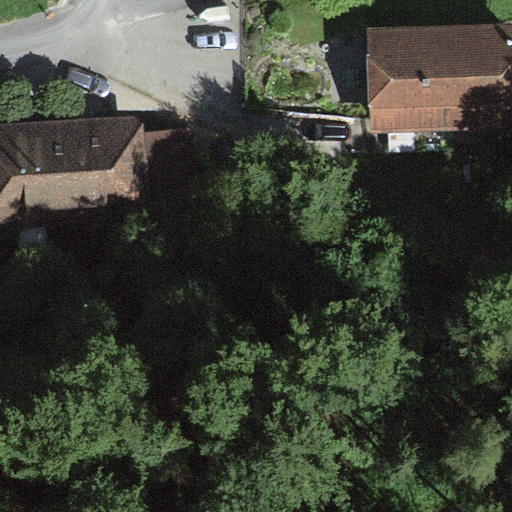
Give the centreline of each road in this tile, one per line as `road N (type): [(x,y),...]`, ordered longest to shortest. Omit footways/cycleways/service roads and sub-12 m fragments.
road 1 (track): [(511,238),(404,159),(358,140),(220,111),(137,57),(99,17)]
road 2 (residential): [(158,0),(0,41)]
